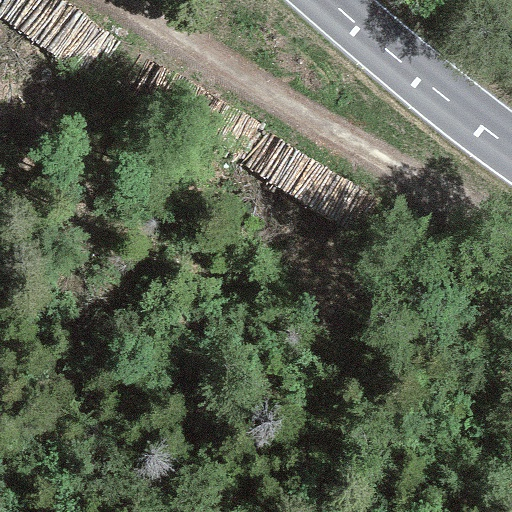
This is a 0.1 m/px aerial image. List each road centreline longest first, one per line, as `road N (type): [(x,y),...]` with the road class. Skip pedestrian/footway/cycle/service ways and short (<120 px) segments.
road 1 (track): [(133,0),(511,219)]
road 2 (secondary): [(511,148),(326,0)]
